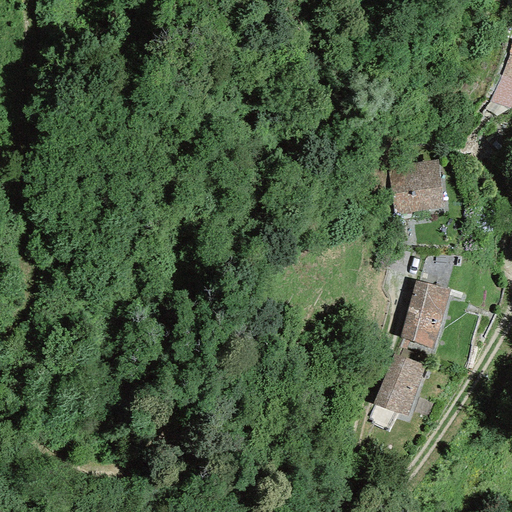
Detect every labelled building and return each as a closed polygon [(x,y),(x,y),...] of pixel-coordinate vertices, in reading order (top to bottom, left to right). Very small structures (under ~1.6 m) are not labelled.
[(511,46),(510,46),(501,76),(488,102),(511,109),(511,104),(511,46)] [(437,159),(386,167),(393,215),(444,208),(437,159)] [(449,290),(415,281),(400,339),(433,350),(449,290)] [(399,357),(420,364),(422,356),(401,349),(399,357)] [(407,416),(424,366),(420,364),(399,357),(393,355),(373,405),(374,405),(397,413),(407,416)] [(388,429),(397,413),(374,405),(368,418),(372,420),(371,423),(388,429)]
